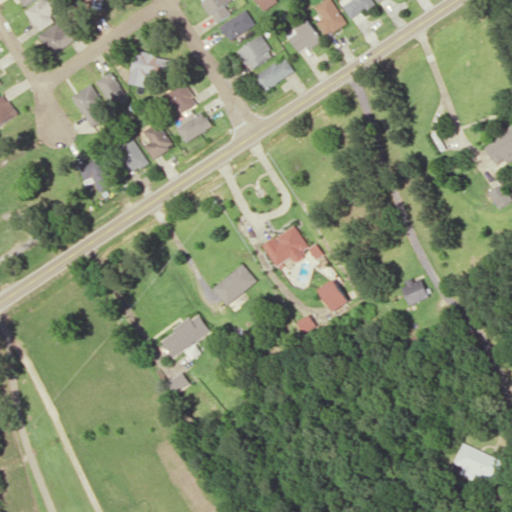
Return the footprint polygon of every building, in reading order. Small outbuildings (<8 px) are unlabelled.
[(50,14),(61,9),(56,0),(40,0),(25,8),(37,31),(55,22),(50,14)] [(92,0),(92,7),(102,9),(103,0),(92,0)] [(202,0),(214,23),(231,15),(225,4),(230,1),(229,0),(202,0)] [(257,0),(264,10),(277,1),(277,0),(257,0)] [(321,17),(316,21),(326,36),(347,23),(331,0),(323,0),(314,6),(321,17)] [(340,0),(351,18),(375,4),(372,0),(340,0)] [(220,25),(230,41),(256,24),(246,9),(220,25)] [(300,53),(322,39),(308,19),(287,33),(300,53)] [(72,26),(63,30),(59,23),(39,32),(49,53),(79,40),(72,26)] [(274,56),(263,36),(238,48),(249,69),(274,56)] [(134,52),(129,84),(144,86),(146,75),(178,80),(181,59),(134,52)] [(295,71),(286,57),(254,76),(263,91),(295,71)] [(110,102),(125,95),(113,71),(98,79),(110,102)] [(183,114),(198,104),(184,81),(161,95),(170,111),(178,106),(183,114)] [(95,107),(103,104),(93,84),(73,94),(89,127),(102,120),(95,107)] [(0,106),(0,123),(17,113),(9,100),(0,106)] [(178,125),(185,140),(212,127),(205,112),(178,125)] [(173,148),(161,122),(144,129),(150,142),(146,143),(152,157),(173,148)] [(511,156),(511,142),(507,132),(485,143),(495,165),(511,156)] [(121,164),(129,175),(149,161),(133,137),(119,146),(127,159),(121,164)] [(78,166),(87,185),(94,182),(99,192),(115,184),(101,155),(78,166)] [(511,200),(511,199),(504,182),(493,188),(502,205),(511,200)] [(310,248),(294,224),(263,245),(277,266),(291,256),(293,260),(310,248)] [(225,304),(257,282),(245,264),(213,285),(225,304)] [(409,305),(429,297),(422,277),(401,284),(409,305)] [(336,313),(351,302),(333,278),(318,290),(336,313)] [(174,358),(185,350),(191,359),(201,352),(195,343),(212,331),(199,312),(161,338),(174,358)] [(503,460),(464,442),(455,462),(464,467),(461,474),(474,479),(477,473),(494,481),(503,460)]
